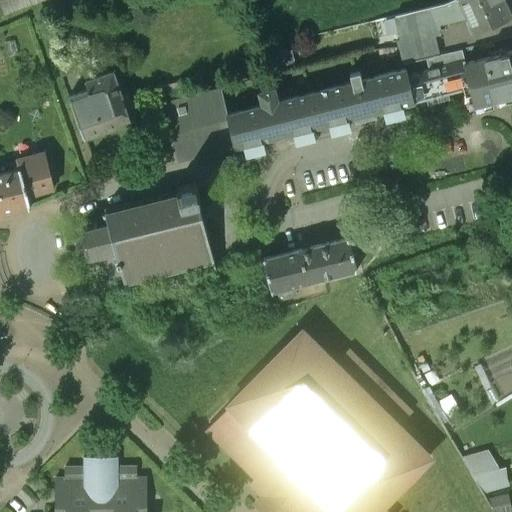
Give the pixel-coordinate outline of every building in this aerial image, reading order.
[(0,0),(5,11),(36,0),(0,0)] [(459,0),(451,0),(445,3),(449,21),(456,19),(458,6),(462,5),(459,0)] [(511,17),(504,0),(459,0),(462,5),(475,34),(511,18),(511,17)] [(445,3),(393,16),(399,38),(396,39),(399,47),(410,45),(411,47),(415,46),(411,30),(432,25),(437,24),(449,21),(445,3)] [(432,25),(411,30),(415,46),(435,41),(433,31),(432,25)] [(415,46),(411,47),(410,45),(399,47),(403,63),(426,57),(438,54),(435,41),(415,46)] [(511,50),(465,62),(462,49),(438,54),(426,57),(429,69),(407,74),(414,101),(469,87),(474,106),(511,95),(511,50)] [(83,54),(58,63),(62,76),(88,68),(83,54)] [(406,68),(367,79),(366,78),(362,79),(359,71),(350,73),(352,82),(347,83),(347,84),(313,92),(321,125),(355,116),(356,120),(376,115),(375,112),(414,102),(414,101),(407,74),(406,68)] [(114,72),(85,82),(88,90),(70,97),(85,138),(131,122),(114,72)] [(184,81),(157,88),(161,102),(187,95),(184,81)] [(234,146),(226,114),(227,114),(227,113),(221,87),(187,95),(161,102),(176,161),(234,146)] [(306,94),(284,100),(284,99),(281,100),(278,101),(274,88),(259,92),(262,105),(259,106),(259,105),(256,106),(234,112),(227,113),(227,114),(226,114),(234,146),(235,148),(243,146),(243,145),(264,140),(270,139),(271,139),(286,135),(292,133),(314,127),(314,128),(321,126),(321,125),(313,92),(306,94)] [(20,169),(0,174),(0,200),(3,214),(30,207),(27,195),(55,188),(46,153),(18,160),(20,169)] [(194,182),(179,186),(179,184),(177,184),(178,191),(104,209),(105,212),(101,213),(102,216),(106,215),(108,223),(97,226),(96,222),(93,223),(94,227),(84,229),(82,226),(79,227),(81,231),(77,238),(73,237),(73,240),(77,241),(78,249),(75,252),(78,254),(80,251),(89,257),(89,261),(92,261),(95,274),(106,271),(110,285),(126,282),(126,283),(127,283),(127,281),(143,278),(143,279),(144,279),(144,277),(160,274),(160,275),(161,275),(161,273),(177,270),(177,271),(178,271),(178,269),(194,265),(194,267),(195,267),(195,265),(211,261),(211,263),(214,262),(199,203),(201,203),(195,180),(193,180),(194,182)] [(349,237),(313,246),(299,249),(308,282),(357,270),(349,237)] [(299,250),(263,259),(271,292),(277,290),(279,299),(296,295),(294,286),(308,282),(299,249),(299,250)] [(250,280),(233,285),(233,287),(235,294),(237,301),(254,297),(250,280)] [(225,287),(207,291),(211,307),(229,303),(227,296),(225,289),(225,287)] [(233,287),(225,289),(227,296),(235,294),(233,287)] [(150,293),(138,304),(146,312),(158,301),(150,293)] [(198,310),(188,313),(194,334),(204,331),(198,310)] [(342,370),(302,331),(207,428),(256,476),(250,482),(265,497),(261,501),(271,511),(384,511),(380,507),(429,457),(390,418),(403,406),(354,357),(342,370)] [(118,456),(83,456),(83,466),(65,466),(65,477),(55,477),(55,496),(60,496),(60,505),(55,505),(54,511),(146,511),(147,505),(141,505),(141,495),(146,495),(146,477),(136,477),(136,466),(118,466),(118,456)] [(511,470),(510,464),(481,473),(486,491),(511,483),(511,470)]
